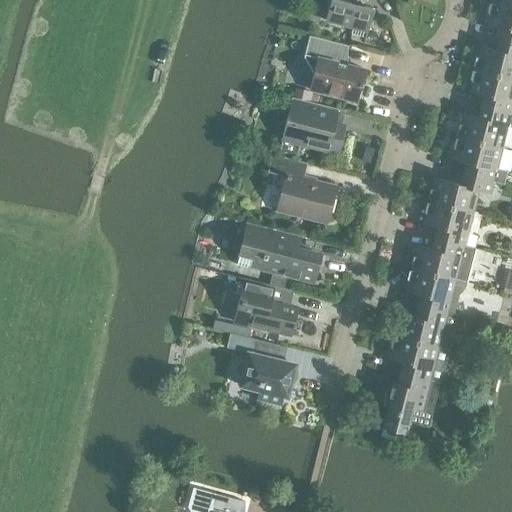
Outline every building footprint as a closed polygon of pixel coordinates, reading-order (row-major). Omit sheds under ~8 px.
[(362,3),(366,0),(330,0),(329,4),(327,5),(328,8),(325,20),(352,27),(351,34),(366,38),(373,8),(364,6),(362,3)] [(511,6),(492,2),(486,24),(500,28),(497,39),(511,42),(511,6)] [(366,70),(341,64),(346,45),(309,35),(303,56),(314,73),(309,89),(356,101),(361,86),(362,86),(366,70)] [(511,78),(511,42),(497,39),(494,50),(480,46),(475,69),(511,78)] [(511,78),(475,69),(469,92),(483,96),(480,106),(511,114),(511,78)] [(295,88),(293,97),(314,103),(318,104),(320,95),(316,94),(295,88)] [(282,139),(279,151),(297,156),(300,144),(337,153),(344,125),(334,123),(338,109),(318,104),(314,103),(293,97),(282,139)] [(511,150),(511,114),(480,106),(477,117),(463,114),(458,136),(511,150)] [(511,156),(511,150),(458,136),(452,159),(466,162),(463,173),(493,181),(505,184),(511,156)] [(326,222),(329,208),(331,205),(331,200),(335,187),(302,179),(306,163),(272,155),(268,171),(286,176),(277,209),(326,222)] [(490,193),(493,181),(463,173),(460,184),(435,178),(429,201),(472,212),(478,190),(490,193)] [(463,246),(472,212),(429,201),(423,224),(437,227),(434,238),(463,246)] [(287,278),(314,284),(321,255),(298,249),(301,236),(247,222),(236,265),(272,274),(287,278)] [(475,248),(463,246),(434,238),(431,249),(417,245),(412,268),(467,282),(475,248)] [(458,316),(467,282),(412,268),(406,291),(420,294),(417,305),(458,316)] [(511,272),(508,271),(503,291),(511,292),(511,272)] [(272,274),(269,285),(284,288),(287,278),(272,274)] [(269,285),(262,283),(239,277),(235,293),(241,295),(234,321),(290,335),(297,307),(284,304),(288,289),(284,288),(269,285)] [(449,350),(458,316),(417,305),(414,316),(400,313),(394,336),(449,350)] [(215,320),(212,328),(233,334),(248,338),(250,328),(215,320)] [(280,345),(251,339),(248,338),(233,334),(229,348),(248,353),(247,355),(243,356),(240,358),(237,361),(235,365),(235,369),(236,373),(238,376),(242,378),(240,385),(255,389),(253,396),(276,402),(278,394),(282,395),(285,382),(288,383),(291,382),(294,380),(295,377),(296,375),(295,372),(294,370),(292,369),(289,367),(290,363),(276,359),(280,345)] [(441,383),(449,350),(394,336),(389,358),(402,362),(400,373),(429,380),(439,382),(441,383)] [(432,412),(439,382),(429,380),(400,373),(397,384),(393,383),(382,427),(385,428),(384,432),(387,434),(391,435),(394,436),(398,437),(402,437),(403,432),(406,433),(412,407),(432,412)] [(485,395),(483,404),(494,407),(496,397),(485,395)] [(193,487),(188,507),(190,511),(237,511),(241,501),(204,490),(193,487)]
